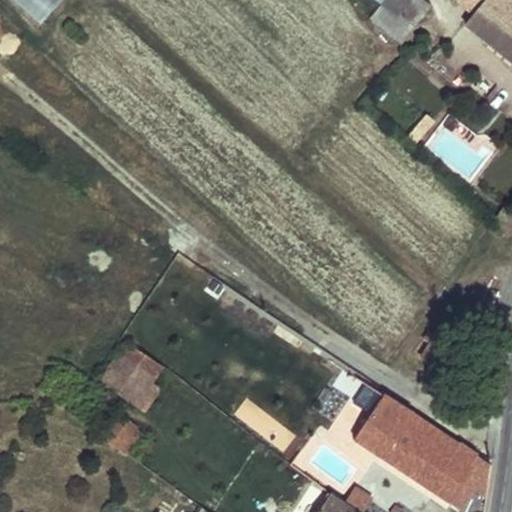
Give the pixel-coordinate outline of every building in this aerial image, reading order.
[(16,0),(42,22),(60,0),(16,0)] [(414,0),(387,0),(381,8),(397,21),(414,0)] [(431,7),(422,0),(414,0),(397,21),(386,34),(398,44),(413,27),(415,29),(431,7)] [(456,0),(473,15),(483,0),(456,0)] [(511,0),(483,0),(473,15),(465,24),(511,62),(511,0)] [(433,123),(425,116),(404,141),(412,147),(433,123)] [(511,209),(505,205),(493,223),(511,237),(511,209)] [(227,294),(184,266),(166,296),(208,323),(227,294)] [(434,338),(427,334),(422,342),(429,346),(434,338)] [(460,355),(434,338),(429,346),(421,359),(446,376),(460,355)] [(161,369),(127,346),(120,356),(118,355),(100,385),(144,414),(159,390),(150,384),(161,369)] [(170,374),(161,369),(150,384),(159,390),(170,374)] [(362,384),(355,379),(352,385),(359,390),(362,384)] [(382,397),(362,384),(359,390),(340,417),(360,430),(382,397)] [(456,447),(382,397),(360,430),(353,441),(460,511),(474,492),(485,499),(491,466),(457,444),(456,447)] [(141,434),(117,417),(102,439),(127,455),(141,434)] [(364,511),(373,497),(357,486),(345,502),(360,511),(364,511)] [(355,511),(343,504),(330,495),(318,511),(355,511)]
